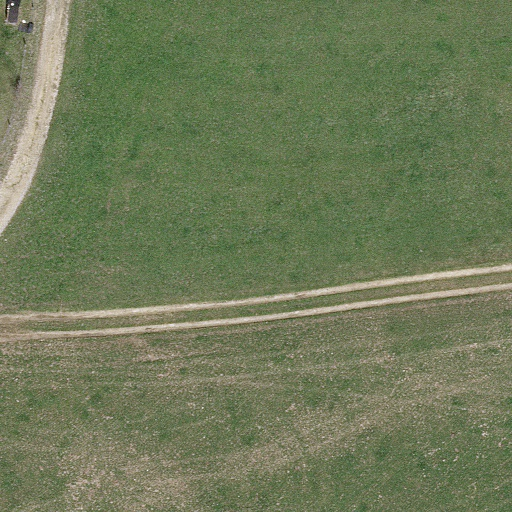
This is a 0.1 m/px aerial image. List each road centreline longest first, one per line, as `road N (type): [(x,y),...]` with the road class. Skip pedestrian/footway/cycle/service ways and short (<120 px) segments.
road 1 (track): [(511,278),(98,336),(0,339)]
road 2 (track): [(58,0),(48,100),(0,217)]
